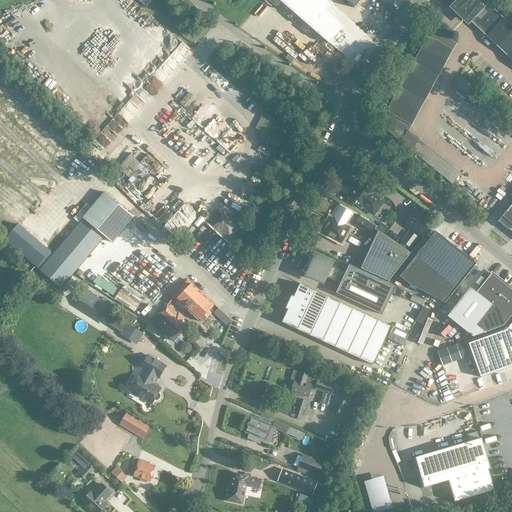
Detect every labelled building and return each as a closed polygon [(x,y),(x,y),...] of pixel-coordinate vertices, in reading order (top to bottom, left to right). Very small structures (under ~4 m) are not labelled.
[(326,0),(277,0),(327,43),(340,29),(323,13),(331,4),(326,0)] [(511,60),(511,26),(484,0),(465,0),(457,9),(511,60)] [(430,37),(428,36),(379,125),(402,143),(456,44),(437,29),(430,37)] [(123,119),(113,110),(89,135),(99,144),(123,119)] [(273,146),(276,141),(281,144),(287,133),(282,130),(271,124),(257,151),(273,159),(279,149),(273,146)] [(407,145),(450,179),(458,168),(416,134),(407,145)] [(130,163),(139,173),(148,166),(142,159),(149,154),(146,150),(130,163)] [(152,163),(155,158),(150,154),(146,159),(152,163)] [(122,168),(127,162),(121,157),(116,164),(122,168)] [(94,162),(90,167),(97,172),(101,167),(94,162)] [(384,202),(380,199),(373,194),(375,191),(376,190),(375,190),(363,181),(362,180),(362,181),(349,198),(348,199),(349,199),(361,208),(361,209),(362,208),(363,207),(374,216),(384,202)] [(84,219),(105,237),(113,243),(134,218),(105,193),(83,219),(84,219)] [(511,231),(511,204),(507,211),(506,211),(498,222),(509,230),(511,231)] [(339,207),(330,223),(328,222),(322,233),(341,244),(349,228),(344,226),(351,213),(339,207)] [(404,225),(421,238),(433,222),(417,209),(404,225)] [(105,237),(84,219),(54,255),(41,271),(62,289),(105,237)] [(369,234),(375,225),(370,222),(364,231),(369,234)] [(378,232),(361,269),(389,282),(411,254),(378,232)] [(445,303),(476,264),(436,232),(400,277),(410,285),(445,303)] [(326,278),(340,284),(345,273),(331,266),(333,262),(313,253),(313,254),(312,253),(310,253),(308,254),(307,256),(307,258),(309,260),(307,266),(305,266),(303,271),(302,271),(307,276),(312,279),(318,281),(324,282),(326,278)] [(340,284),(336,294),(382,315),(395,287),(349,265),(345,273),(340,284)] [(476,325),(492,305),(509,319),(511,315),(511,290),(491,274),(477,293),(470,288),(447,317),(469,334),(476,325)] [(199,322),(214,305),(191,284),(176,300),(199,322)] [(282,322),(387,371),(405,331),(304,285),(295,304),(289,302),(286,309),(288,310),(282,322)] [(115,309),(86,290),(75,307),(105,325),(115,309)] [(178,313),(167,304),(150,323),(163,334),(166,331),(170,334),(175,328),(176,329),(185,318),(179,312),(178,313)] [(492,305),(476,325),(486,333),(503,326),(509,319),(492,305)] [(231,322),(217,308),(212,313),(227,327),(231,322)] [(135,328),(127,323),(121,333),(129,338),(135,328)] [(511,336),(505,329),(468,344),(481,378),(511,366),(511,336)] [(339,361),(342,355),(334,352),(331,357),(339,361)] [(160,395),(159,393),(161,389),(153,384),(157,377),(159,378),(166,366),(149,356),(142,368),(145,370),(141,377),(140,376),(130,391),(152,404),(155,400),(157,400),(159,399),(160,397),(160,395)] [(312,385),(316,387),(318,378),(294,371),(291,380),(295,381),(291,392),(308,397),(312,385)] [(332,395),(335,385),(335,384),(318,378),(316,387),(315,389),(332,395)] [(349,416),(356,401),(351,398),(352,394),(343,390),(332,412),(342,417),(343,413),(349,416)] [(127,414),(121,424),(143,438),(150,428),(127,414)] [(272,428),(272,427),(252,418),(246,432),(251,434),(249,439),(260,444),(262,439),(265,441),(268,435),(273,437),(276,429),(272,428)] [(289,427),(275,420),(272,427),(272,428),(276,429),(286,434),(287,433),(290,434),(292,429),(289,427)] [(480,439),(478,431),(467,434),(469,442),(480,439)] [(413,459),(421,488),(445,481),(451,501),(461,498),(462,500),(470,498),(469,496),(490,490),(484,470),(487,469),(485,461),(488,460),(482,439),(413,459)] [(357,466),(360,460),(355,458),(352,464),(357,466)] [(320,474),(324,463),(313,459),(309,469),(320,474)] [(134,476),(141,478),(140,481),(147,483),(148,480),(150,481),(155,467),(148,465),(148,464),(139,460),(134,476)] [(85,480),(94,470),(86,463),(77,473),(85,480)] [(117,468),(112,473),(117,478),(122,472),(117,468)] [(283,471),(278,482),(313,496),(317,485),(283,471)] [(244,489),(244,486),(260,489),(261,481),(250,478),(251,476),(246,475),(246,477),(234,475),(232,487),(230,486),(227,501),(241,504),(244,489)] [(384,477),(364,482),(372,511),(385,511),(393,510),(384,477)] [(100,511),(107,505),(104,502),(111,493),(101,485),(94,493),(92,491),(81,504),(88,510),(89,509),(92,511),(100,511)]
